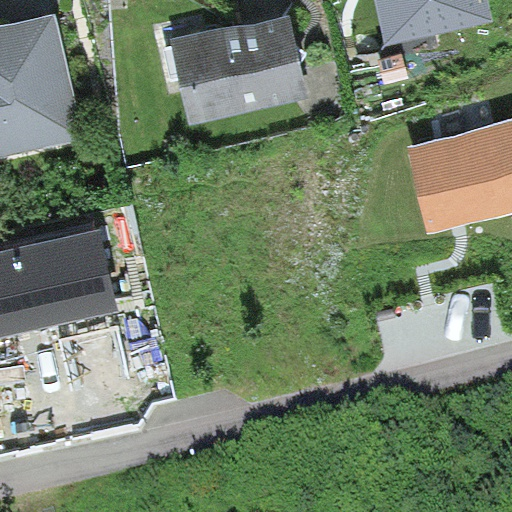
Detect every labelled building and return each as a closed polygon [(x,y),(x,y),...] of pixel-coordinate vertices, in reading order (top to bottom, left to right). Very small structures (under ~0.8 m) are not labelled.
[(0,147),(29,142),(84,130),(56,0),(40,0),(0,8),(0,147)] [(490,0),(382,0),(388,24),(491,1),(490,0)] [(287,1),(173,25),(190,112),(305,88),(299,57),(287,1)] [(511,109),(411,130),(429,215),(506,200),(511,198),(511,109)] [(103,217),(0,240),(0,330),(51,319),(122,302),(103,217)]
